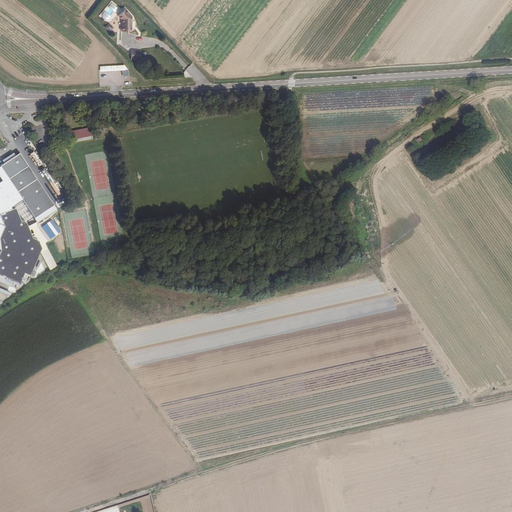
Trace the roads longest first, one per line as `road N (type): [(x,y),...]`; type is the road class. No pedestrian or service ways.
road 1 (tertiary): [(0,97),(511,70)]
road 2 (track): [(511,396),(148,490)]
